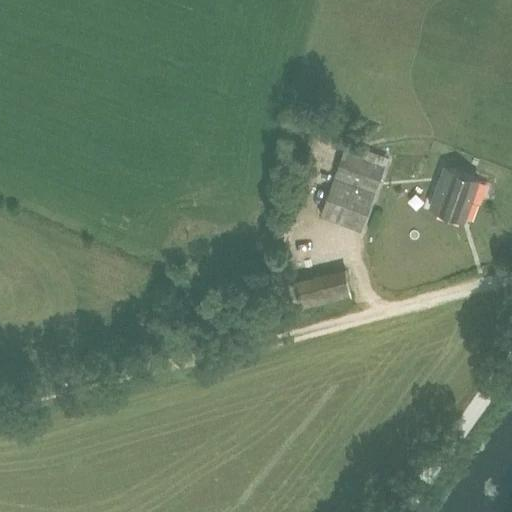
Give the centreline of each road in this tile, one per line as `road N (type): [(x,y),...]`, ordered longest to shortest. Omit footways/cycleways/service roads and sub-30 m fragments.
road 1 (track): [(0,403),(511,278)]
road 2 (unclassified): [(400,511),(511,355)]
